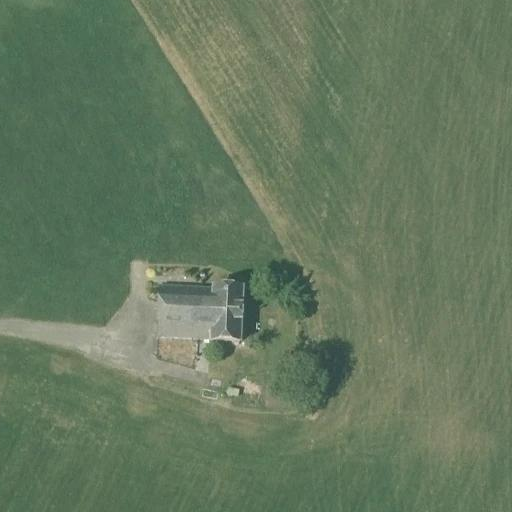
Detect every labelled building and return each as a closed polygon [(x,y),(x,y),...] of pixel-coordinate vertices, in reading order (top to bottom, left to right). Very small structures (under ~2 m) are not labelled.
[(132,58),(132,20),(26,20),(26,58),(132,58)] [(35,202),(35,240),(124,241),(125,203),(35,202)] [(159,288),(156,340),(209,342),(209,343),(240,345),(243,290),(212,289),(212,290),(159,288)] [(58,350),(58,364),(77,364),(77,350),(58,350)] [(114,417),(129,365),(84,352),(69,404),(114,417)]
